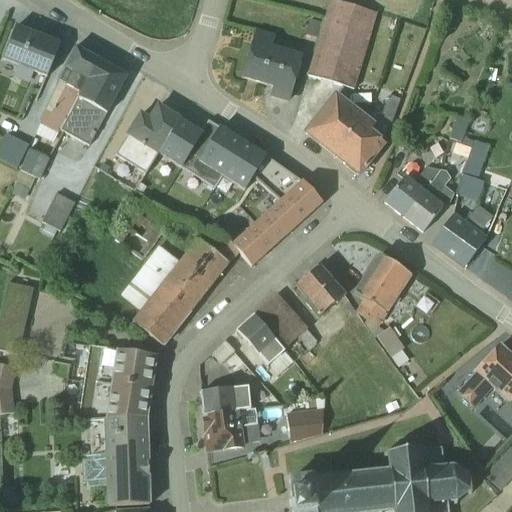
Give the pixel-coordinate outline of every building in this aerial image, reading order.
[(352,92),(375,16),(329,2),(306,78),(352,92)] [(318,26),(308,23),(303,38),(313,41),(318,26)] [(14,29),(0,62),(16,69),(14,71),(30,78),(31,75),(44,80),(58,47),(14,29)] [(272,39),(253,34),(241,80),(272,89),(269,99),(286,103),(299,57),(270,49),(272,39)] [(58,133),(96,62),(74,50),(73,50),(37,127),(56,137),(58,133)] [(87,148),(125,78),(96,62),(58,133),(87,148)] [(363,118),(335,96),(303,135),(331,157),(363,118)] [(382,146),(398,102),(386,98),(381,114),(373,125),(363,118),(331,157),(357,178),(382,146)] [(138,117),(114,157),(143,176),(156,157),(177,122),(156,109),(147,122),(138,117)] [(469,123),(456,117),(447,142),(460,146),(469,123)] [(198,136),(177,122),(156,157),(179,171),(180,170),(196,144),(200,137),(198,136)] [(240,144),(206,123),(198,136),(200,137),(196,144),(180,170),(211,189),(219,178),(227,164),(240,144)] [(8,135),(0,152),(0,161),(19,170),(31,145),(8,135)] [(263,159),(240,144),(227,164),(219,178),(243,193),(263,159)] [(402,220),(439,174),(424,169),(412,185),(404,179),(383,205),(402,220)] [(439,174),(402,220),(420,235),(442,208),(446,209),(452,196),(443,189),(448,181),(444,174),(439,174)] [(482,185),(460,177),(454,198),(475,205),(482,185)] [(319,206),(300,184),(268,212),(288,234),(319,206)] [(56,194),(43,223),(62,232),(75,203),(56,194)] [(170,220),(141,200),(112,243),(140,264),(170,220)] [(430,246),(463,269),(487,236),(485,235),(490,225),(488,223),(490,219),(476,208),(470,216),(467,215),(462,222),(464,224),(463,226),(451,218),(430,246)] [(268,212),(228,249),(235,254),(249,269),(288,234),(268,212)] [(160,349),(235,254),(226,247),(203,231),(177,264),(157,249),(118,298),(138,313),(129,326),(160,349)] [(408,277),(378,258),(353,296),(363,303),(355,315),(365,322),(362,326),(370,337),(408,277)] [(314,272),(312,270),(301,279),(303,281),(294,288),(306,303),(304,306),(316,321),(341,298),(317,270),(314,272)] [(5,285),(0,308),(0,353),(16,357),(31,291),(5,285)] [(315,345),(273,298),(252,317),(292,367),(315,345)] [(290,365),(252,317),(234,333),(275,379),(290,365)] [(383,333),(376,329),(370,337),(374,341),(376,340),(388,361),(390,360),(396,369),(406,363),(400,352),(401,351),(395,341),(399,338),(393,329),(388,331),(388,330),(383,333)] [(199,368),(209,380),(237,354),(226,343),(199,368)] [(472,376),(454,395),(471,412),(490,391),(507,407),(511,401),(511,360),(497,346),(471,375),(472,376)] [(154,360),(153,359),(87,348),(86,349),(76,424),(76,425),(144,422),(154,360)] [(0,417),(12,416),(10,392),(14,371),(0,367),(0,417)] [(198,395),(201,418),(248,412),(245,389),(198,395)] [(258,443),(253,412),(253,411),(201,418),(205,454),(243,448),(242,446),(258,443)] [(284,416),(289,446),(319,438),(321,411),(284,416)] [(103,490),(104,509),(147,507),(144,422),(88,424),(89,457),(82,457),(82,461),(79,463),(79,486),(83,486),(83,490),(92,490),(103,490)] [(498,493),(511,478),(511,445),(483,479),(498,493)] [(287,481),(287,482),(290,511),(445,511),(445,506),(451,505),(452,507),(455,507),(454,504),(468,494),(465,475),(450,468),(442,469),(440,451),(421,452),(420,449),(413,450),(414,452),(387,455),(386,453),(382,453),(384,472),(374,473),(374,472),(369,472),(369,474),(358,475),(358,474),(355,474),(355,475),(344,476),(339,476),(339,477),(329,478),(325,478),(325,479),(316,480),(316,478),(287,481)]
